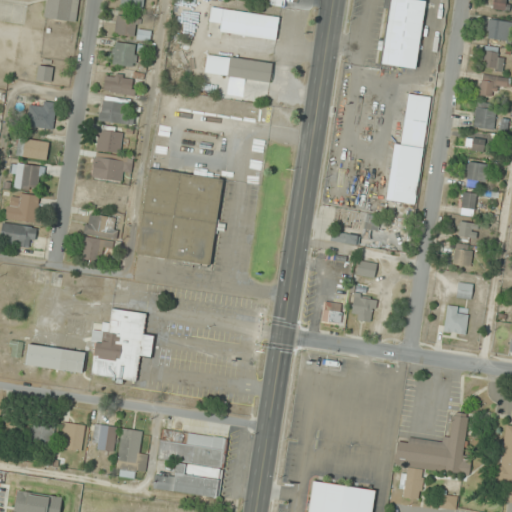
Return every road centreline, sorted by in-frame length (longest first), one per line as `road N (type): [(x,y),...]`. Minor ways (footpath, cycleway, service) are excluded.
road 1 (secondary): [(258,511),(333,0)]
road 2 (residential): [(409,355),(464,0)]
road 3 (residential): [(270,429),(0,382)]
road 4 (residential): [(57,251),(95,0)]
road 5 (residential): [(511,370),(283,336)]
